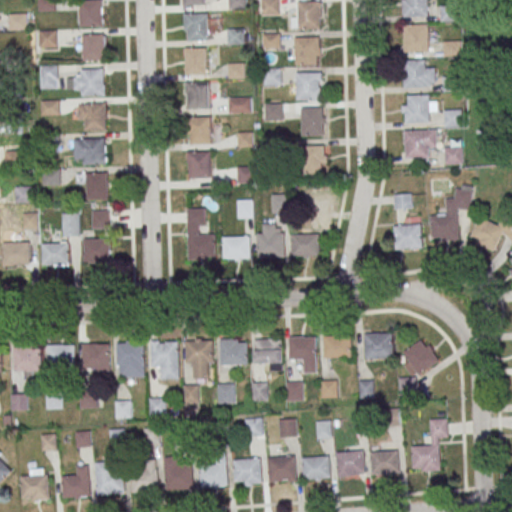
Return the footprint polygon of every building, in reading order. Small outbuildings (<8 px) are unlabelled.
[(79,0),(80,27),(104,27),(103,0),(79,0)] [(228,0),(245,0),(246,7),(229,8),(228,0)] [(262,0),(279,0),(279,13),(262,13),(262,0)] [(322,0),(322,17),(320,17),(320,28),(299,29),(298,1),(322,0)] [(427,0),(428,16),(404,16),(404,0),(427,0)] [(440,5),(458,4),(458,21),(441,22),(440,5)] [(185,13),(209,12),(209,38),(189,39),(189,29),(185,29),(185,13)] [(10,13),(10,29),(28,29),(28,13),(10,13)] [(428,23),(428,51),(404,52),(404,24),(428,23)] [(227,28),(244,28),(245,43),(227,43),(227,28)] [(56,47),(56,30),(40,30),(40,47),(56,47)] [(83,33),(104,33),(104,59),(84,60),(83,33)] [(263,33),(280,33),(280,48),(263,48),(263,33)] [(319,36),(319,64),(295,64),(295,36),(319,36)] [(443,41),(460,40),(461,57),(444,58),(443,41)] [(186,47),(206,46),(207,73),(186,73),(186,47)] [(427,59),(427,87),(403,87),(403,59),(427,59)] [(227,63),(245,62),(245,77),(228,78),(227,63)] [(42,88),(57,88),(57,65),(42,65),(42,88)] [(83,68),(104,68),(104,94),(84,94),(83,68)] [(264,69),(281,68),(282,83),(264,84),(264,69)] [(320,71),(321,99),(297,100),(296,72),(320,71)] [(443,75),(460,75),(461,92),(443,92),(443,75)] [(189,82),(209,82),(210,108),(189,109),(189,82)] [(430,94),(430,122),(405,123),(405,105),(407,105),(407,95),(430,94)] [(228,98),(251,97),(251,112),(229,112),(228,98)] [(59,100),(42,100),(42,115),(59,115),(59,100)] [(86,103),(106,103),(107,129),(86,130),(86,103)] [(265,104),(282,103),(283,118),(266,119),(265,104)] [(323,107),(323,135),(302,135),(301,108),(323,107)] [(444,110),(461,109),(462,126),(444,127),(444,110)] [(191,117),(212,116),(212,143),(192,143),(191,117)] [(429,128),(430,156),(406,157),(405,129),(429,128)] [(238,132),(252,131),(253,146),(238,147),(238,132)] [(85,138),(105,138),(106,164),(85,164),(85,138)] [(265,140),(283,140),(283,154),(266,155),(265,140)] [(324,145),(324,155),(327,154),(327,162),(321,162),(322,172),(301,173),(300,145),(324,145)] [(445,146),(445,164),(462,164),(462,146),(445,146)] [(6,168),(25,168),(25,150),(6,150),(6,168)] [(191,150),(211,150),(212,176),(191,177),(191,150)] [(237,167),(255,166),(255,181),(238,182),(237,167)] [(61,185),(61,170),(44,170),(44,185),(61,185)] [(88,172),(108,172),(109,198),(88,199),(88,172)] [(459,240),(459,209),(473,209),(473,185),(456,186),(456,198),(446,199),(446,215),(431,216),(432,241),(459,240)] [(16,186),(16,200),(34,200),(34,186),(16,186)] [(272,194),(288,194),(288,212),(272,213),(272,194)] [(413,194),(394,194),(394,208),(413,208),(413,194)] [(237,199),(253,199),(253,218),(237,218),(237,199)] [(187,208),(206,208),(206,225),(199,225),(199,234),(215,234),(216,255),(206,256),(206,259),(188,260),(187,208)] [(110,210),(92,210),(92,228),(110,228),(110,210)] [(80,213),(64,213),(64,236),(80,236),(80,213)] [(495,251),(503,234),(511,238),(511,222),(503,218),(499,225),(480,217),(470,240),(495,251)] [(395,224),(395,249),(422,249),(422,224),(395,224)] [(257,233),(284,233),(285,254),(258,255),(257,233)] [(292,234),(318,233),(319,255),(292,256),(292,234)] [(223,237),(250,236),(251,257),(224,258),(223,237)] [(84,239),(111,238),(112,260),(85,260),(84,239)] [(4,242),(30,242),(31,263),(4,264),(4,242)] [(42,243),(69,242),(70,264),(43,265),(42,243)] [(366,358),(393,358),(393,333),(366,333),(366,358)] [(324,335),(351,335),(351,356),(324,357),(324,335)] [(289,337),(316,336),(316,357),(289,358),(289,337)] [(220,339),(238,338),(238,342),(247,342),(248,364),(221,365),(220,339)] [(440,361),(425,338),(403,352),(409,362),(404,364),(411,374),(397,383),(406,396),(418,388),(412,379),(440,361)] [(254,340),(281,339),(282,361),(255,362),(254,340)] [(187,341),(213,340),(214,362),(209,362),(209,377),(194,378),(193,362),(187,363),(187,341)] [(151,343),(166,343),(166,341),(179,341),(180,379),(161,379),(161,365),(152,365),(151,343)] [(117,343),(144,342),(145,376),(120,377),(119,364),(118,365),(117,343)] [(82,344),(109,343),(110,365),(83,366),(82,344)] [(48,345),(75,344),(75,366),(49,367),(48,345)] [(14,347),(41,347),(41,368),(14,369),(14,347)] [(338,397),(337,380),(321,381),(322,397),(338,397)] [(360,380),(360,397),(374,397),(374,380),(360,380)] [(268,400),(268,382),(253,382),(253,400),(268,400)] [(303,382),(287,382),(287,400),(303,400),(303,382)] [(234,402),(234,384),(218,384),(218,402),(234,402)] [(199,385),(184,385),(184,405),(199,405),(199,385)] [(80,408),(97,408),(97,390),(80,390),(80,408)] [(46,409),(62,409),(62,391),(46,391),(46,409)] [(12,393),(12,410),(28,410),(28,393),(12,393)] [(166,397),(149,397),(149,416),(166,416),(166,397)] [(131,400),(115,400),(115,418),(131,418),(131,400)] [(247,436),(263,436),(263,418),(247,418),(247,436)] [(280,437),(297,437),(297,418),(280,418),(280,437)] [(430,419),(431,445),(413,445),(413,471),(440,470),(439,439),(448,438),(448,419),(430,419)] [(317,438),(332,438),(332,420),(317,420),(317,438)] [(159,444),(159,424),(146,424),(146,444),(159,444)] [(90,447),(90,432),(76,432),(76,447),(90,447)] [(121,435),(113,433),(111,440),(119,442),(121,435)] [(57,450),(56,434),(41,434),(42,450),(57,450)] [(338,476),(367,475),(366,451),(337,451),(338,476)] [(372,451),(372,473),(399,473),(399,451),(372,451)] [(267,458),(294,456),(296,478),(269,480),(267,458)] [(302,458),(329,456),(331,477),(304,479),(302,458)] [(164,457),(177,457),(178,465),(192,464),(194,489),(167,491),(164,457)] [(233,460),(260,458),(262,479),(234,481),(233,460)] [(95,462),(116,461),(116,469),(124,469),(125,492),(98,494),(95,462)] [(0,485),(2,485),(2,474),(10,474),(9,462),(0,462),(0,485)] [(199,465),(226,463),(228,485),(201,487),(199,465)] [(62,475),(77,474),(77,465),(89,465),(91,495),(64,497),(62,475)] [(48,469),(21,470),(23,502),(50,500),(48,469)] [(130,471),(157,469),(159,490),(132,493),(130,471)]
